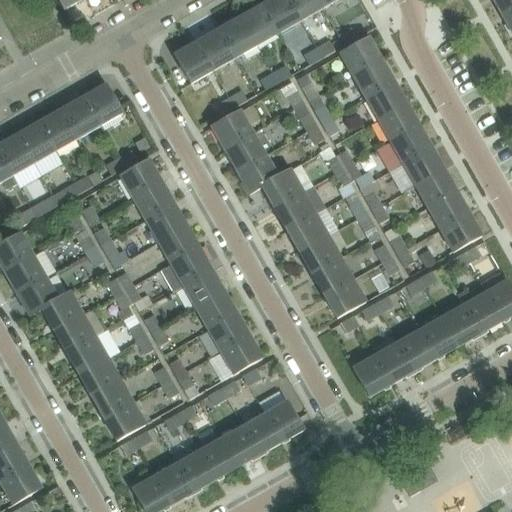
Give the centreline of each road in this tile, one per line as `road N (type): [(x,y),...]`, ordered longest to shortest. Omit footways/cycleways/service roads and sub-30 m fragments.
road 1 (residential): [(350,449),(116,37)]
road 2 (tertiary): [(511,192),(403,0)]
road 3 (residential): [(96,511),(0,340)]
road 4 (residential): [(350,449),(511,354)]
road 5 (residential): [(0,101),(116,37)]
road 6 (residential): [(240,511),(350,449)]
